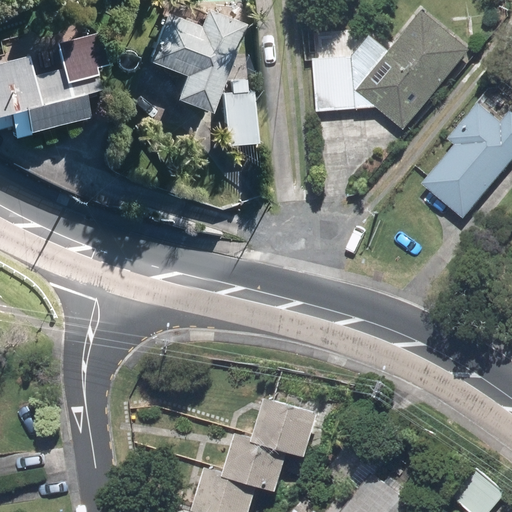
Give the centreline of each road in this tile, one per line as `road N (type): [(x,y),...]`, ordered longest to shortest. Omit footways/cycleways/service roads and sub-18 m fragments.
road 1 (secondary): [(108,263),(380,329),(511,404)]
road 2 (residential): [(103,511),(86,387),(108,263)]
road 3 (secondary): [(0,210),(108,263)]
